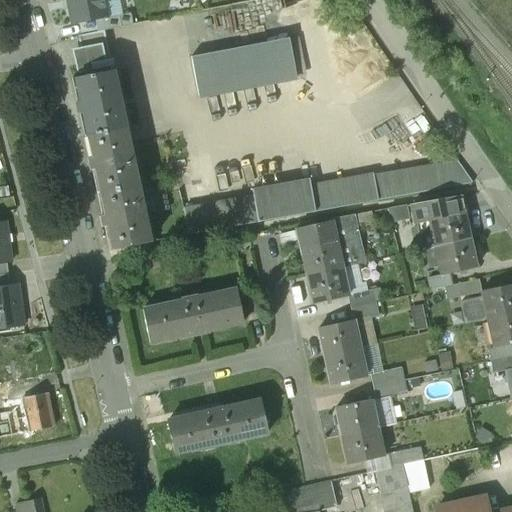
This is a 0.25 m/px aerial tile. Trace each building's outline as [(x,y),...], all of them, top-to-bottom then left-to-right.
[(103,0),(67,0),(73,25),(95,21),(107,18),(103,0)] [(107,18),(95,21),(97,32),(133,25),(130,13),(107,18)] [(104,32),(78,38),(81,52),(100,47),(103,62),(110,60),(104,32)] [(288,40),(192,58),(200,98),(296,80),(288,40)] [(81,52),(75,53),(79,74),(84,73),(85,77),(113,72),(112,68),(114,67),(112,60),(110,60),(103,62),(100,47),(81,52)] [(85,77),(72,79),(84,137),(125,129),(113,72),(85,77)] [(125,129),(84,137),(109,250),(149,243),(125,129)] [(311,182),(252,193),(253,199),(183,211),(187,236),(378,202),(374,177),(312,188),(311,182)] [(462,197),(412,206),(417,229),(413,229),(418,252),(435,248),(470,241),(471,241),(462,197)] [(5,223),(0,223),(0,263),(6,263),(11,262),(5,223)] [(331,223),(297,230),(301,248),(301,249),(307,276),(342,269),(336,241),(335,241),(331,223)] [(470,241),(435,248),(441,276),(476,269),(470,241)] [(342,269),(307,276),(313,305),(348,297),(342,269)] [(0,276),(0,288),(9,287),(8,275),(0,276)] [(479,281),(445,288),(448,301),(481,294),(481,293),(479,281)] [(9,287),(0,288),(0,329),(23,326),(17,286),(9,287)] [(511,286),(481,293),(481,294),(482,298),(461,303),(465,325),(487,320),(487,321),(511,315),(511,286)] [(236,290),(197,299),(197,298),(181,301),(181,302),(142,311),(149,343),(184,335),(185,336),(208,331),(208,330),(243,322),(236,290)] [(511,315),(487,321),(493,349),(510,345),(511,344),(511,315)] [(353,321),(318,328),(324,356),(359,349),(353,321)] [(493,349),(488,350),(491,362),(511,357),(511,353),(510,345),(493,349)] [(359,349),(324,356),(331,384),(365,377),(359,349)] [(511,357),(491,362),(494,374),(505,371),(511,369),(511,357)] [(47,394),(12,401),(14,411),(4,413),(9,436),(54,428),(47,394)] [(260,401),(225,408),(201,413),(202,414),(167,421),(174,454),(213,445),(213,446),(229,443),(228,442),(267,433),(260,401)] [(371,401),(336,408),(342,436),(377,429),(371,401)] [(4,413),(0,413),(0,437),(9,436),(4,413)] [(377,429),(342,436),(348,464),(383,457),(377,429)] [(412,511),(407,487),(379,493),(383,511),(412,511)] [(435,510),(435,511),(511,511),(511,501),(493,506),(491,498),(435,510)] [(41,511),(39,499),(15,505),(16,511),(41,511)]
